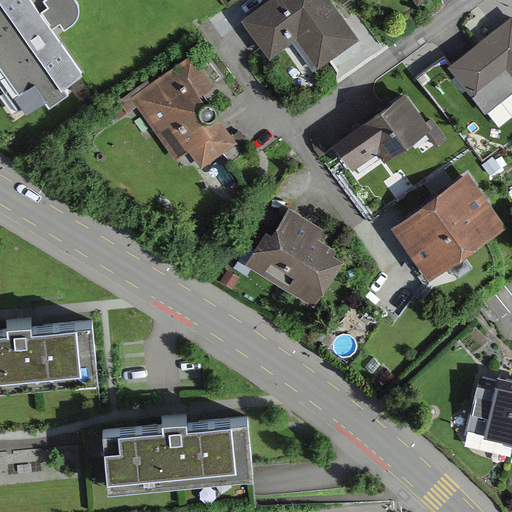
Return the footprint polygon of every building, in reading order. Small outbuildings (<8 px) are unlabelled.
[(81,79),(29,0),(0,0),(0,88),(20,118),(81,79)] [(322,0),(271,0),(240,22),(263,54),(288,37),(309,67),(350,38),(322,0)] [(511,21),(448,67),(471,99),(495,82),(511,105),(511,21)] [(183,58),(128,96),(155,134),(166,126),(194,166),(227,143),(191,93),(202,85),(183,58)] [(423,135),(399,97),(325,144),(343,172),(378,149),(385,160),(423,135)] [(460,179),(388,227),(420,273),(491,224),(460,179)] [(281,211),(243,262),(306,308),(333,270),(300,246),(310,232),(281,211)] [(6,327),(0,327),(0,385),(97,375),(91,318),(30,324),(29,318),(5,321),(6,327)] [(487,431),(492,377),(476,376),(471,429),(487,431)] [(511,436),(511,382),(498,380),(487,431),(511,436)] [(161,419),(107,425),(114,483),(251,468),(245,411),(186,417),(185,411),(161,413),(161,419)]
